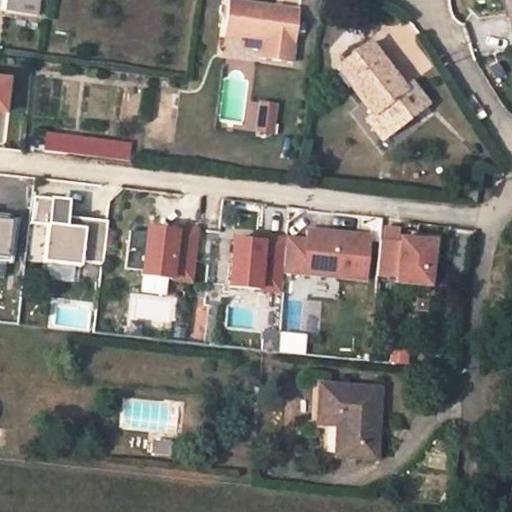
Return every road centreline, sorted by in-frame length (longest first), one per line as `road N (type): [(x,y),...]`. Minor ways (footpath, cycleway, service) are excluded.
road 1 (residential): [(472,490),(481,284),(495,220),(511,196)]
road 2 (residential): [(421,0),(511,144)]
